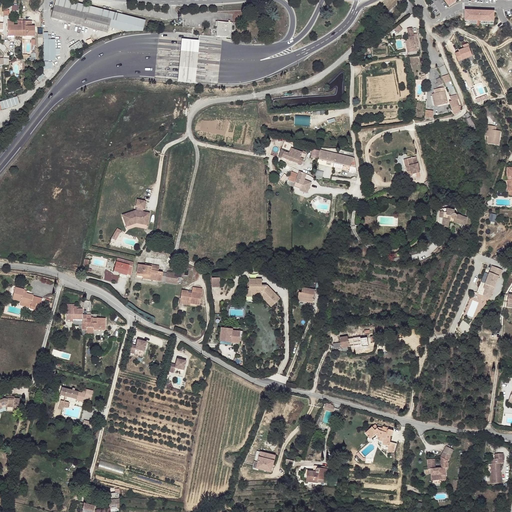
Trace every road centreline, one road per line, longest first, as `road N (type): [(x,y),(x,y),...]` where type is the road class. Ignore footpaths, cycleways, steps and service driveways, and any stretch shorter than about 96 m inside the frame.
road 1 (motorway): [(0,171),(78,82),(156,64),(261,69),(328,39),(357,0)]
road 2 (residential): [(127,313),(251,380),(511,438)]
road 3 (motorway): [(276,48),(146,43),(102,50),(52,91),(0,160)]
road 4 (residential): [(191,137),(201,104),(306,84),(351,49)]
road 5 (residential): [(351,49),(359,174),(352,224)]
road 6 (residential): [(127,313),(89,481)]
road 7 (residential): [(0,265),(75,281),(127,313)]
road 8 (residential): [(412,125),(464,108),(434,36)]
road 9 (residential): [(511,107),(477,40),(456,32),(434,36)]
